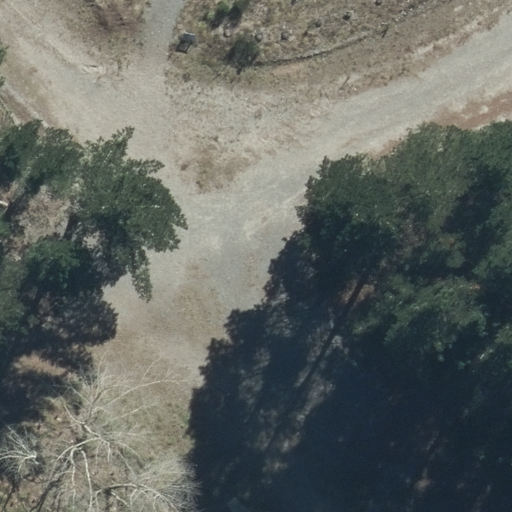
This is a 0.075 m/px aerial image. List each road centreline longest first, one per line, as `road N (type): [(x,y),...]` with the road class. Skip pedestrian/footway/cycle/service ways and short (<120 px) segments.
road 1 (unclassified): [(153,265),(511,82)]
road 2 (unclassified): [(153,265),(325,511)]
road 3 (track): [(151,0),(135,100),(153,265)]
road 4 (unclassified): [(0,90),(153,265)]
road 5 (unclassified): [(0,363),(153,265)]
